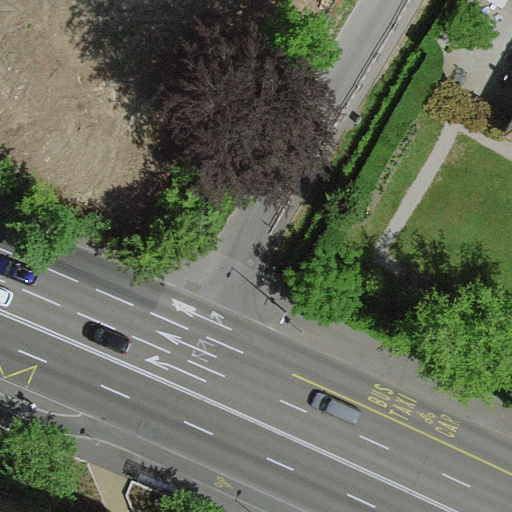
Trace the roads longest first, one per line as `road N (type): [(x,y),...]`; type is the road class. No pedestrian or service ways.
road 1 (residential): [(394,0),(218,293),(181,375)]
road 2 (primary): [(181,375),(484,511)]
road 3 (primary): [(0,296),(181,375)]
